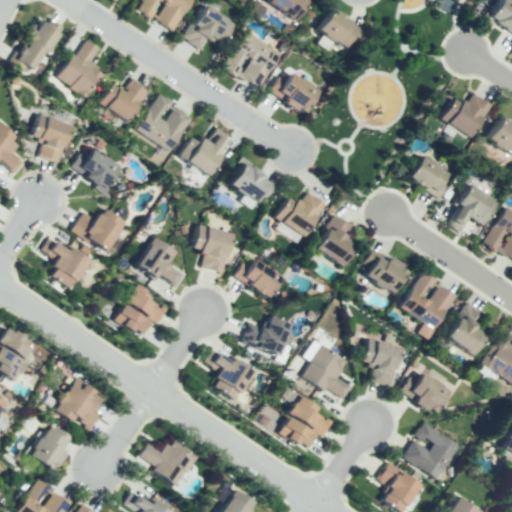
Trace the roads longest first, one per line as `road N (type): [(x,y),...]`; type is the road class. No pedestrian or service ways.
road 1 (residential): [(329,511),(0,284)]
road 2 (residential): [(292,152),(66,0)]
road 3 (residential): [(511,297),(386,212)]
